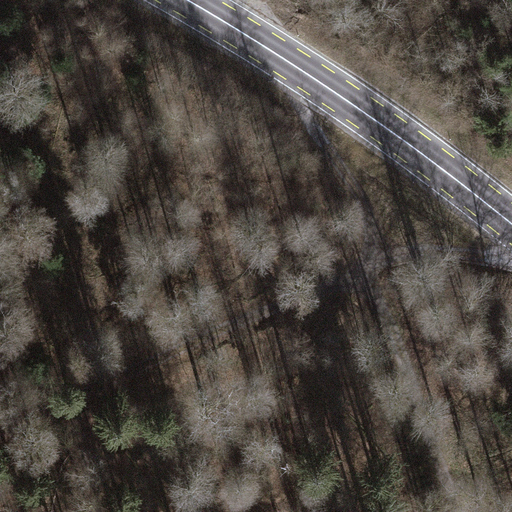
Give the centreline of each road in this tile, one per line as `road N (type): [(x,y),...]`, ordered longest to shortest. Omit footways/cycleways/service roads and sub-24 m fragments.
road 1 (track): [(511,259),(419,251),(375,262),(0,436)]
road 2 (track): [(292,64),(309,118),(370,219),(381,297),(457,511)]
road 3 (primary): [(511,223),(377,121),(187,0)]
